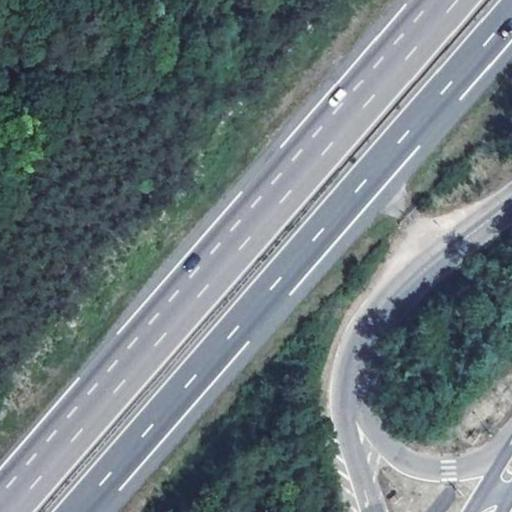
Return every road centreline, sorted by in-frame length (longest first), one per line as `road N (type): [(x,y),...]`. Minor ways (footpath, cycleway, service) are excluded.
road 1 (motorway): [(440,0),(0,502)]
road 2 (motorway): [(77,511),(511,15)]
road 3 (unclassified): [(511,201),(399,291),(359,348),(351,394)]
road 4 (unclassified): [(502,452),(448,471),(416,466),(397,457),(351,394)]
road 5 (unclassified): [(351,394),(349,444),(370,511)]
